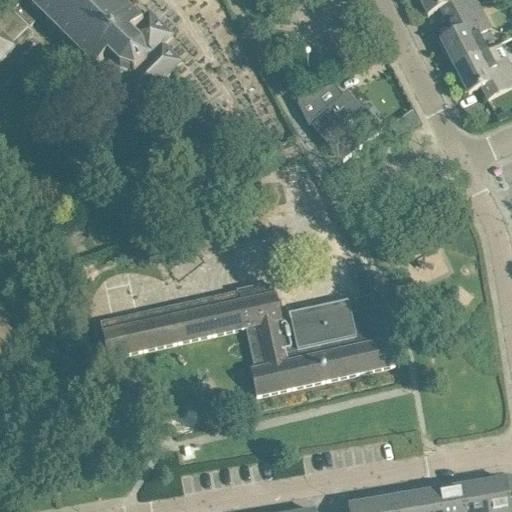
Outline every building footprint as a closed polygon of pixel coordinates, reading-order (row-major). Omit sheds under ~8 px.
[(28,31),(41,19),(22,0),(15,0),(0,15),(0,68),(33,36),(28,31)] [(130,14),(115,0),(22,0),(41,19),(83,61),(79,66),(89,76),(85,79),(109,103),(111,100),(128,118),(181,65),(163,47),(173,38),(149,15),(145,18),(135,8),(130,14)] [(418,0),(428,18),(450,6),(457,19),(479,8),(474,0),(418,0)] [(491,31),(479,8),(457,19),(464,32),(441,43),(455,70),(487,53),(478,37),(491,31)] [(511,88),(511,73),(509,68),(499,47),(487,53),(455,70),(468,96),(492,84),(498,96),(511,88)] [(308,99),(297,104),(309,127),(312,125),(343,164),(382,132),(360,104),(357,107),(346,94),(321,115),(308,99)] [(257,400),(395,369),(389,342),(388,342),(381,309),(374,311),(366,274),(354,276),(360,301),(354,302),(357,314),(351,316),(348,304),(346,304),(347,308),(291,320),(290,317),(288,317),(290,323),(282,324),(276,296),(275,296),(273,287),(101,325),(109,362),(246,332),(255,371),(250,372),(257,400)] [(506,482),(484,486),(483,486),(487,511),(511,511),(511,500),(509,501),(506,482)] [(487,511),(483,486),(461,489),(464,511),(487,511)] [(464,511),(461,489),(438,493),(441,511),(464,511)] [(441,511),(438,493),(416,497),(418,511),(441,511)] [(418,511),(416,497),(393,501),(395,511),(418,511)] [(395,511),(393,501),(371,504),(372,511),(395,511)]
